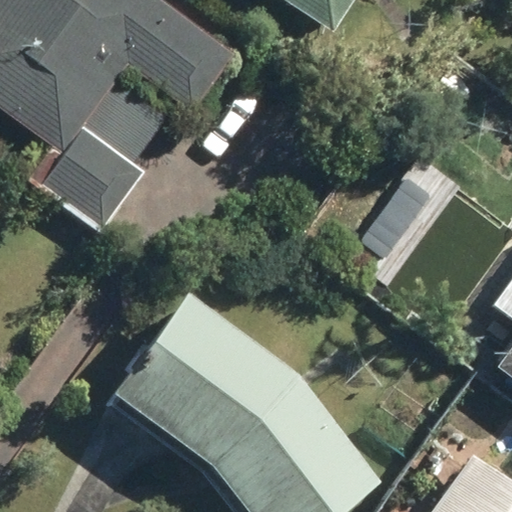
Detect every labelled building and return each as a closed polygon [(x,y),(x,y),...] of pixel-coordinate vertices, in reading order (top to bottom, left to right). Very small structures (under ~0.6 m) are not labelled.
[(147,175),(79,128),(120,69),(188,117),(230,57),(149,0),(0,0),(0,118),(52,155),(32,184),(105,235),(147,175)] [(268,0),(326,37),(349,0),(268,0)] [(183,295),(106,398),(214,480),(237,511),(343,511),(377,486),(300,386),(183,295)] [(511,333),(487,367),(511,385),(511,333)] [(511,511),(511,486),(465,455),(425,511),(378,511),(374,510),(372,511),(511,511)]
